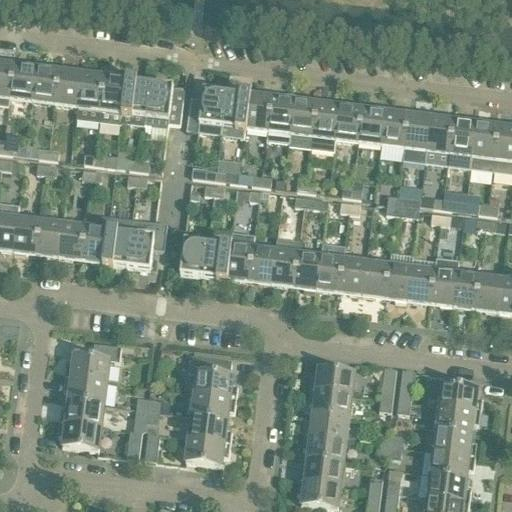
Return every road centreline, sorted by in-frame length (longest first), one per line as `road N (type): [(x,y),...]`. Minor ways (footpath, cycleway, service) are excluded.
road 1 (residential): [(511,103),(0,39)]
road 2 (residential): [(274,342),(262,321),(62,295),(45,314)]
road 3 (residential): [(511,372),(274,342)]
road 4 (residential): [(253,508),(27,481)]
road 5 (residential): [(27,481),(45,314)]
road 6 (residential): [(253,508),(274,342)]
